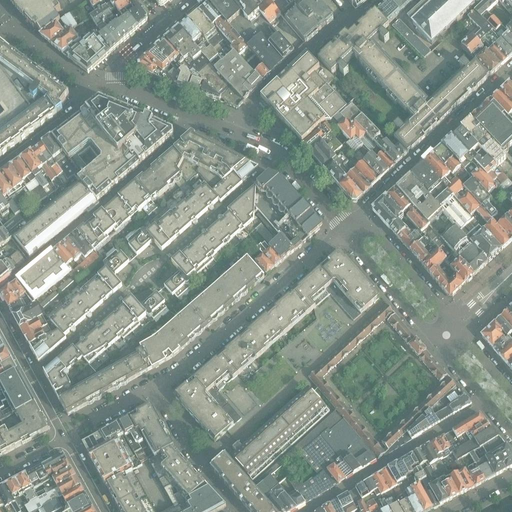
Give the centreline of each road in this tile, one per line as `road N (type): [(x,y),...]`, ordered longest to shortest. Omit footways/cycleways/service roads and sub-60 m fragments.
road 1 (residential): [(345,225),(283,156),(110,84)]
road 2 (residential): [(155,388),(345,225)]
road 3 (residential): [(511,67),(345,225)]
road 4 (residential): [(454,326),(377,238),(345,225)]
road 5 (residential): [(345,225),(433,339)]
road 6 (residential): [(0,169),(110,84)]
road 7 (residential): [(0,316),(64,437)]
road 8 (residential): [(100,83),(195,0)]
road 9 (residential): [(100,83),(60,71),(0,16)]
road 10 (residential): [(433,339),(511,432)]
